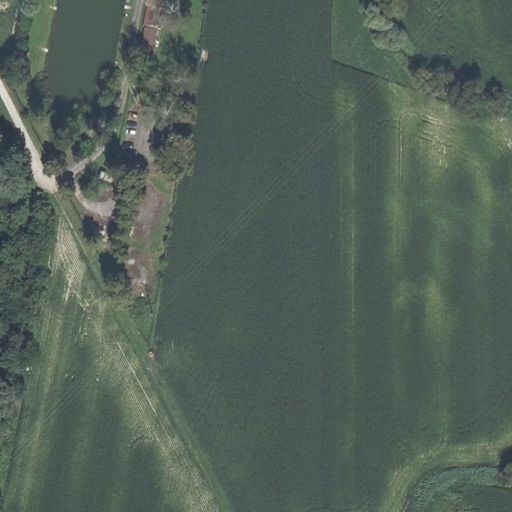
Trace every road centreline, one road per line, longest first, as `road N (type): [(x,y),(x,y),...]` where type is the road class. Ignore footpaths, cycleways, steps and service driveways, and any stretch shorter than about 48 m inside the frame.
road 1 (track): [(49,184),(227,511)]
road 2 (track): [(143,0),(109,140),(49,184)]
